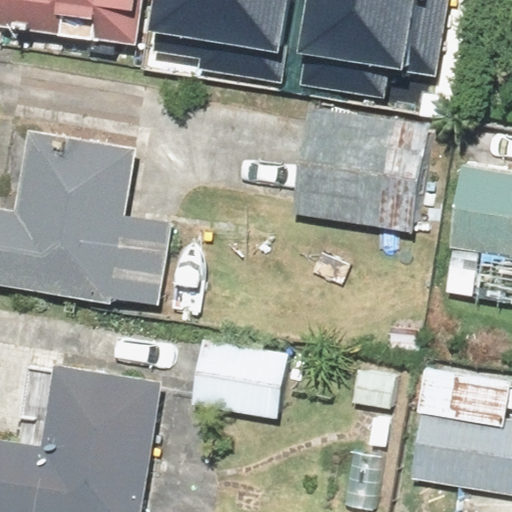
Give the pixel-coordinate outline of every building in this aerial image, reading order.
[(148,44),(153,0),(11,0),(8,25),(148,44)] [(169,24),(164,52),(290,77),(298,35),(290,34),(296,0),(166,0),(162,23),(169,24)] [(322,0),(310,67),(382,80),(384,69),(437,79),(452,0),(322,0)] [(303,214),(423,233),(440,124),(320,105),(303,214)] [(0,205),(0,283),(122,303),(123,297),(168,304),(181,223),(136,215),(148,147),(39,129),(25,209),(0,205)] [(511,169),(472,164),(452,293),(511,302),(511,169)] [(200,405),(287,419),(298,353),(211,339),(200,405)] [(0,511),(152,511),(175,380),(65,362),(52,444),(0,435),(0,511)] [(511,379),(436,367),(418,479),(511,494),(511,379)] [(404,375),(365,369),(360,403),(399,409),(404,375)]
